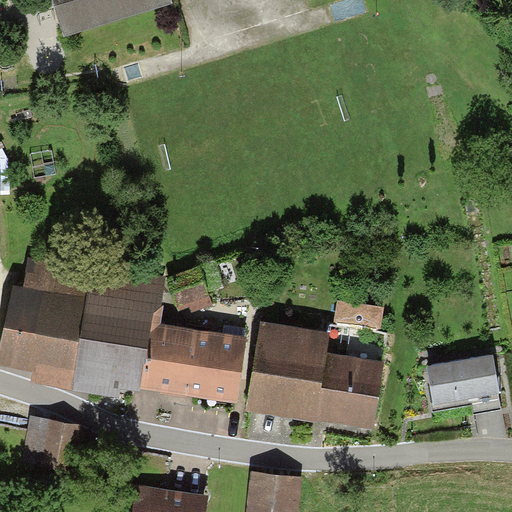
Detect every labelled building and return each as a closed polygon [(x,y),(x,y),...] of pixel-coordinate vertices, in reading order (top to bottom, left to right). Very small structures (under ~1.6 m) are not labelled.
[(51,0),(63,41),(175,8),(172,0),(51,0)] [(11,287),(0,355),(0,366),(34,372),(33,383),(71,393),(90,270),(30,260),(25,289),(11,287)] [(216,263),(169,279),(182,318),(213,307),(208,293),(224,288),(216,263)] [(164,280),(90,270),(71,393),(121,401),(122,392),(140,395),(140,392),(150,323),(158,324),(164,280)] [(386,326),(388,301),(340,297),(338,322),(386,326)] [(158,324),(150,323),(140,392),(238,406),(248,340),(158,324)] [(248,413),(317,425),(318,420),(374,431),(383,366),(328,357),(331,334),(260,324),(248,413)] [(492,357),(426,369),(434,414),(472,407),(474,416),(502,411),(495,371),(492,357)] [(26,463),(81,470),(86,427),(31,420),(26,463)] [(254,473),(249,511),(298,511),(303,479),(254,473)] [(132,511),(207,511),(209,498),(176,494),(136,488),(132,511)]
